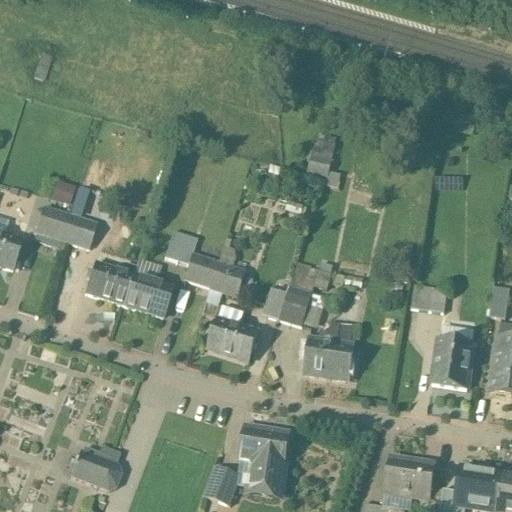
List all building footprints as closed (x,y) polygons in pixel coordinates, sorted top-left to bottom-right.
[(51,60),(41,57),(35,79),(45,82),(51,60)] [(311,180),(339,182),(339,176),(332,176),(334,143),(312,142),(311,180)] [(48,201),(70,207),(76,189),(54,182),(48,201)] [(70,218),(43,210),(35,238),(61,246),(70,218)] [(96,227),(70,218),(61,246),(88,254),(96,227)] [(182,286),(238,300),(246,270),(233,267),(236,253),(211,247),(208,258),(193,254),(196,239),(171,233),(165,261),(187,266),(182,286)] [(22,245),(0,237),(0,270),(13,275),(22,245)] [(179,289),(184,267),(170,264),(165,286),(179,289)] [(313,288),(326,293),(334,269),(322,264),(313,288)] [(291,289),(312,293),(316,269),(295,265),(291,289)] [(132,280),(95,268),(85,298),(123,310),(132,280)] [(172,292),(132,280),(123,310),(136,314),(150,318),(162,322),(172,292)] [(261,318),(299,331),(311,296),(288,288),(286,295),(271,290),(261,318)] [(412,311),(444,316),(447,293),(415,288),(412,311)] [(505,321),(508,290),(492,289),(489,320),(505,321)] [(258,336),(217,323),(208,354),(248,367),(258,336)] [(489,398),(511,401),(511,342),(497,340),(489,398)] [(474,349),(439,343),(432,389),(467,394),(468,388),(474,349)] [(355,351),(312,344),(307,377),(350,384),(355,351)] [(291,439),(256,433),(245,432),(240,466),(257,469),(253,493),(281,498),(291,439)] [(118,470),(80,455),(77,463),(76,462),(76,463),(76,464),(73,473),(72,473),(72,474),(73,474),(70,482),(108,496),(116,493),(121,477),(118,470)] [(435,470),(392,463),(386,493),(387,493),(386,496),(429,503),(435,470)] [(469,511),(495,511),(501,479),(461,473),(457,496),(455,510),(465,511),(469,511)] [(511,511),(511,480),(501,479),(495,511),(511,511)] [(455,510),(457,496),(443,493),(440,511),(465,511),(455,510)]
